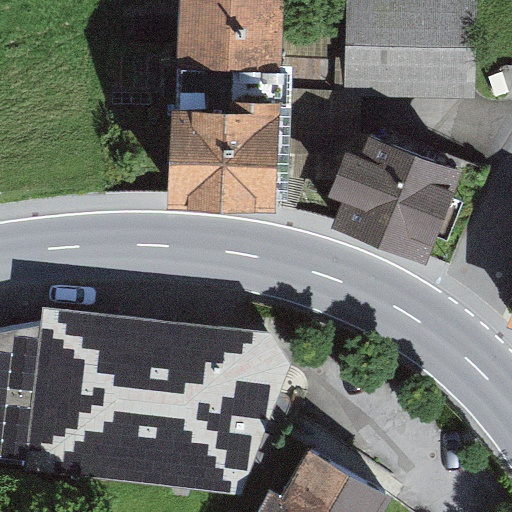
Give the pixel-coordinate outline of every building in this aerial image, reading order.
[(287,0),(176,0),(176,53),(287,55),(287,0)] [(464,0),(355,0),(354,71),(464,72),(464,0)] [(259,99),(143,101),(144,190),(261,189),(259,99)] [(467,164),(367,132),(337,226),(437,257),(467,164)] [(250,347),(34,305),(30,325),(0,329),(0,445),(7,446),(223,487),(250,347)] [(375,511),(384,497),(313,455),(279,511),(375,511)]
